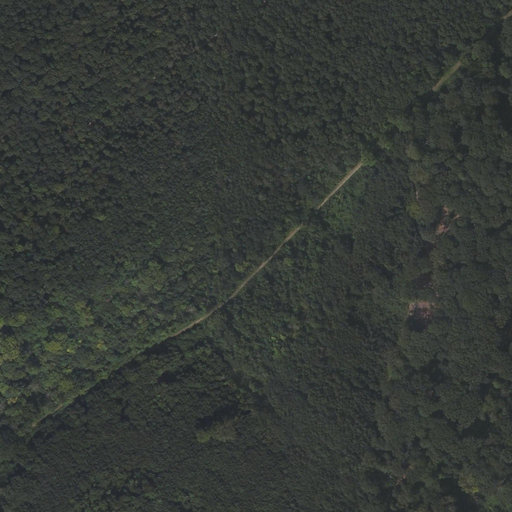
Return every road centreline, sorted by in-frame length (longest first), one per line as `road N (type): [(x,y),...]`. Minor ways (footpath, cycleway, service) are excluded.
road 1 (track): [(0,443),(269,262),(511,16)]
road 2 (track): [(415,108),(302,53),(257,6)]
